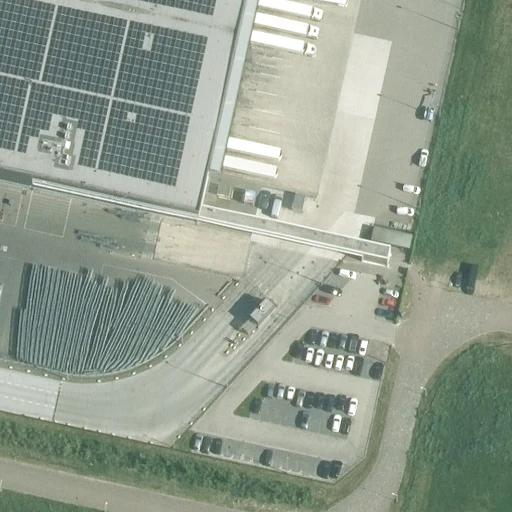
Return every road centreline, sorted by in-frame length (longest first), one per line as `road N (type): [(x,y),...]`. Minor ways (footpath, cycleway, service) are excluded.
road 1 (unclassified): [(369,511),(389,472),(424,341),(468,317),(511,319)]
road 2 (unclassified): [(0,474),(169,511)]
